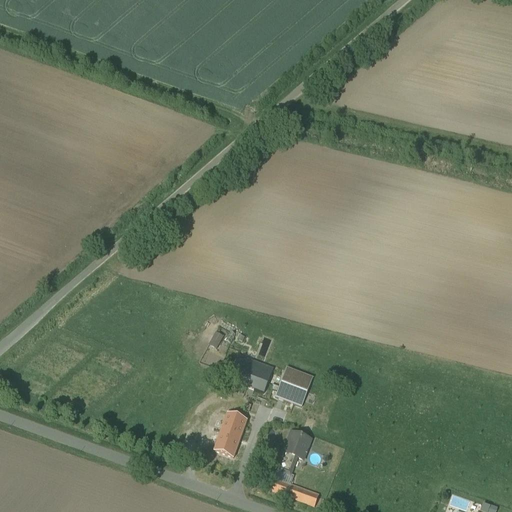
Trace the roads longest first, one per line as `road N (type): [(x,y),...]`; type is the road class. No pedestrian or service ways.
road 1 (unclassified): [(406,0),(0,345)]
road 2 (unclassified): [(270,511),(0,415)]
